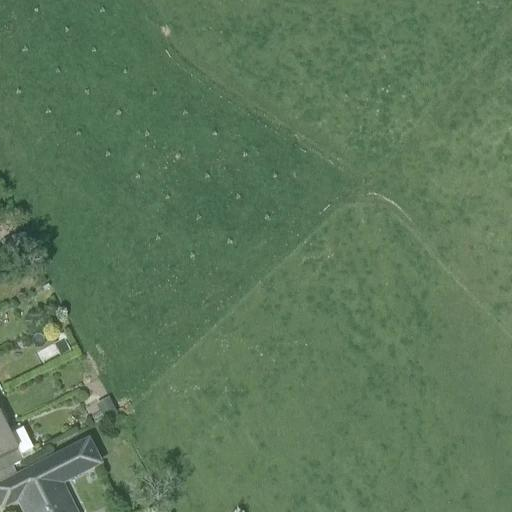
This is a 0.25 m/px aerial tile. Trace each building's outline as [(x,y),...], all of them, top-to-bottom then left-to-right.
[(0,430),(0,461),(17,454),(9,439),(22,433),(19,427),(6,433),(4,429),(0,430)] [(35,458),(22,433),(9,439),(17,454),(22,465),(35,458)] [(0,489),(0,506),(2,511),(18,503),(22,511),(72,511),(60,488),(100,468),(89,446),(18,481),(0,489)] [(17,454),(0,461),(0,475),(13,470),(22,465),(17,454)] [(13,470),(0,475),(0,489),(18,481),(13,470)]
